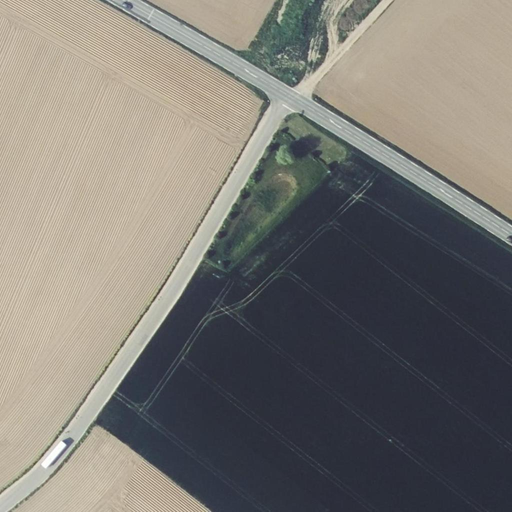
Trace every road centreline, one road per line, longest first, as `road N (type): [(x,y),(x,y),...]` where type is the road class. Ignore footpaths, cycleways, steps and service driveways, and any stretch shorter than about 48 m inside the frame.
road 1 (unclassified): [(287,95),(169,297),(84,421),(47,468),(0,507)]
road 2 (tertiary): [(511,235),(287,95)]
road 3 (tertiary): [(122,0),(287,95)]
road 4 (track): [(388,0),(298,101)]
